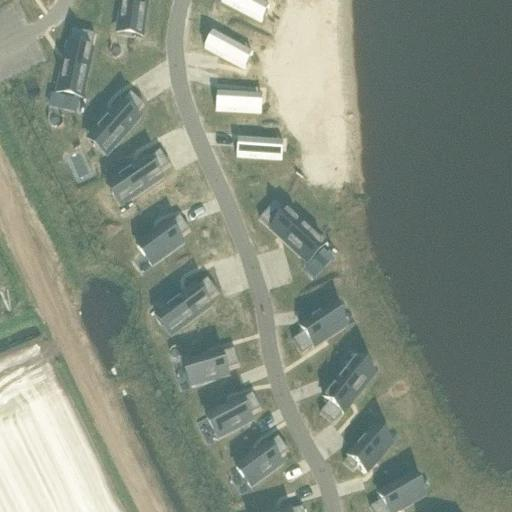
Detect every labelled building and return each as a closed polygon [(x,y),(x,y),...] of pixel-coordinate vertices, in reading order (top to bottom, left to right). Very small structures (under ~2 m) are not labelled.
[(117,35),(117,37),(118,37),(140,40),(141,40),(141,39),(143,29),(147,0),(122,0),(119,25),(117,35)] [(248,0),(222,0),(221,4),(254,22),(261,25),(262,24),(255,20),(258,14),(261,9),(268,12),(268,10),(262,7),(248,0)] [(58,94),(57,96),(58,96),(80,101),(81,101),(81,100),(83,90),(91,53),(91,52),(94,37),(71,33),(68,48),(65,58),(65,60),(64,63),(60,85),(58,94)] [(212,36),(204,51),(237,69),(244,72),(245,71),(238,67),(241,62),(244,56),(251,59),(252,58),(245,54),(212,36)] [(88,142),(88,143),(88,144),(105,158),(106,159),(107,158),(113,151),(139,122),(134,118),(143,108),(130,96),(121,106),(113,114),(112,116),(95,135),(88,142)] [(216,97),(215,114),(253,116),(260,116),(260,114),(253,114),(253,107),(254,101),(261,102),(261,100),(254,99),(216,97)] [(51,98),(48,111),(76,117),(79,103),(51,98)] [(237,143),(236,160),(274,162),(281,163),(281,161),(274,160),(274,154),(275,147),(282,148),(282,146),(275,145),(237,143)] [(108,189),(107,190),(107,191),(120,209),(121,210),(122,209),(130,204),(162,182),(158,176),(169,169),(160,154),(148,162),(139,168),(137,169),(116,183),(108,189)] [(275,205),(259,222),(270,232),(270,233),(281,243),(282,244),(284,246),(306,265),(306,266),(323,248),(287,215),(286,215),(275,205)] [(158,235),(137,250),(151,269),(182,247),(178,242),(189,234),(179,220),(168,228),(168,227),(159,233),(158,235)] [(303,273),(313,283),(333,262),(322,252),(303,273)] [(157,319),(156,320),(157,321),(170,338),(170,339),(171,339),(180,332),(210,309),(206,304),(217,296),(207,282),(196,290),(188,296),(186,298),(165,313),(157,319)] [(303,337),(292,344),(302,358),(313,351),(319,348),(320,347),(322,345),(345,330),(332,310),(300,331),(303,337)] [(207,360),(184,367),(191,390),(227,379),(226,373),(239,369),(234,353),(221,357),(220,356),(209,359),(207,360)] [(328,406),(320,417),(333,428),(342,417),(342,418),(349,409),(350,408),(352,406),(366,388),(373,380),(374,379),(373,378),(356,364),(354,363),(354,364),(347,372),(323,402),(328,406)] [(231,409),(206,422),(217,443),(252,425),(249,420),(260,413),(252,398),(240,404),(233,408),(231,409)] [(348,461),(344,467),(352,474),(357,469),(366,477),(373,469),(374,467),(375,466),(391,448),(373,432),(348,461)] [(258,455),(236,472),(250,491),(281,468),(277,463),(288,455),(278,441),(267,449),(266,449),(260,454),(258,455)] [(381,504),(369,511),(370,511),(402,511),(403,511),(423,500),(411,479),(378,498),(381,504)]
